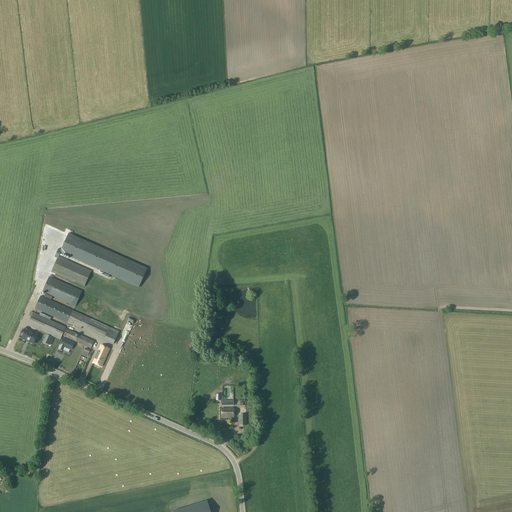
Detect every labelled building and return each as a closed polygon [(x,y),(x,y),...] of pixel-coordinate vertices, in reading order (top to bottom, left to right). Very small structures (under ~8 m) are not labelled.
[(60,252),(60,253),(137,288),(146,269),(68,235),(60,252)] [(59,254),(51,272),(84,287),(92,269),(59,254)] [(49,276),(42,292),(75,306),(82,291),(49,276)] [(68,323),(73,311),(40,296),(35,309),(68,323)] [(73,311),(68,323),(81,329),(82,327),(86,329),(85,331),(103,340),(113,344),(119,331),(73,311)] [(62,336),(91,349),(94,341),(65,329),(66,327),(33,312),(27,325),(60,340),(62,336)] [(34,343),(37,335),(26,329),(21,339),(29,342),(29,341),(34,343)] [(63,337),(58,348),(63,350),(65,347),(71,349),(74,342),(63,337)] [(109,349),(101,346),(93,363),(101,367),(109,349)] [(202,411),(203,403),(190,402),(190,411),(202,411)] [(222,408),(222,418),(233,417),(233,408),(222,408)] [(175,511),(210,511),(207,502),(175,511)]
